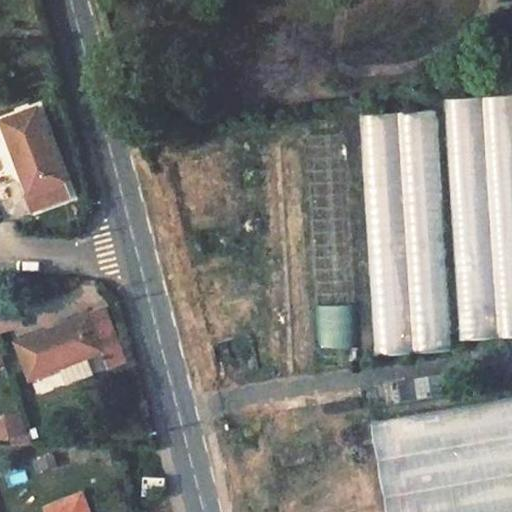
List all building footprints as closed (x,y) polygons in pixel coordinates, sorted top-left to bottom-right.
[(459,342),(511,338),(511,95),(445,100),(459,342)] [(45,104),(9,118),(45,210),(84,196),(77,176),(73,176),(45,104)] [(437,111),(358,115),(373,356),(452,352),(437,111)] [(100,297),(89,302),(93,311),(104,307),(100,297)] [(17,300),(0,305),(0,323),(22,316),(17,300)] [(89,302),(18,331),(34,365),(114,331),(104,307),(93,311),(89,302)] [(354,354),(351,304),(315,306),(317,356),(354,354)] [(443,373),(384,384),(388,405),(447,394),(443,373)] [(386,511),(511,511),(511,398),(372,420),(386,511)] [(25,413),(0,416),(0,445),(29,441),(25,413)] [(301,511),(343,511),(363,508),(376,505),(366,461),(353,463),(353,461),(350,450),(290,463),(301,511)] [(170,475),(148,473),(145,492),(168,494),(170,475)] [(92,511),(85,493),(51,507),(52,511),(92,511)]
